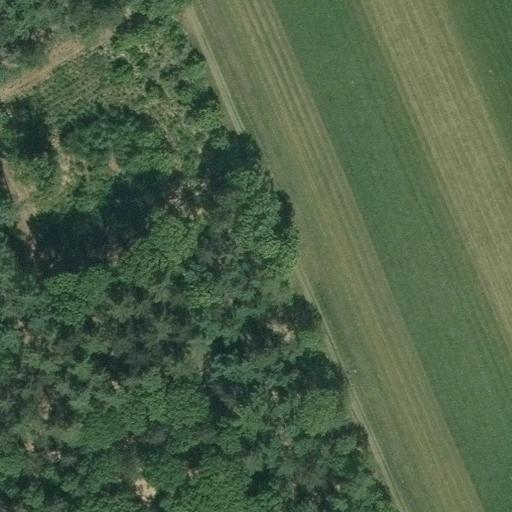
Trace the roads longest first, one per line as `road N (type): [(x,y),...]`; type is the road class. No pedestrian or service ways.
road 1 (track): [(398,511),(187,0)]
road 2 (track): [(0,349),(45,326),(56,300),(49,267),(0,169)]
road 3 (track): [(0,98),(187,0)]
